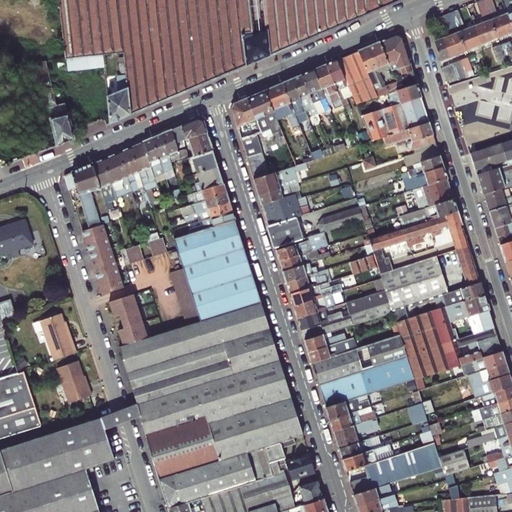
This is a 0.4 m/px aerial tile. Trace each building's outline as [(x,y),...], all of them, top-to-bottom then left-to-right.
[(58,0),(64,59),(66,58),(104,55),(123,53),(124,63),(129,114),(397,0),(263,0),(267,33),(253,35),(248,0),(58,0)] [(267,33),(263,0),(248,0),(253,35),(267,33)] [(489,14),(483,0),(480,0),(476,2),(482,16),(489,14)] [(495,11),(491,0),(483,0),(489,14),(495,11)] [(510,23),(511,22),(511,7),(509,0),(501,0),(506,13),(510,23)] [(463,24),(458,10),(450,13),(456,27),(463,24)] [(450,13),(443,16),(449,30),(456,27),(450,13)] [(495,29),(510,23),(506,13),(491,19),(495,29)] [(477,36),(495,29),(491,19),(474,26),(477,36)] [(511,32),(511,27),(510,23),(495,29),(498,38),(511,32)] [(477,36),(474,26),(458,32),(461,42),(477,36)] [(481,45),(498,38),(495,29),(477,36),(481,45)] [(461,42),(458,32),(443,38),(446,48),(461,42)] [(405,38),(399,36),(382,43),(392,65),(395,71),(403,68),(414,65),(405,38)] [(481,45),(477,36),(461,42),(465,51),(481,45)] [(443,38),(434,42),(440,60),(450,57),(446,48),(443,38)] [(465,51),(461,42),(446,48),(450,57),(465,51)] [(392,65),(382,43),(361,52),(377,90),(383,88),(376,71),(392,65)] [(508,62),(501,44),(495,47),(502,64),(508,62)] [(377,90),(361,52),(340,61),(351,86),(358,104),(380,97),(377,92),(377,90)] [(104,55),(66,58),(68,71),(105,67),(104,55)] [(452,62),(452,64),(458,80),(467,77),(474,75),(467,57),(452,62)] [(42,82),(41,82),(56,145),(74,137),(65,101),(57,103),(55,96),(52,97),(44,60),(37,62),(39,70),(42,82)] [(340,61),(329,66),(345,105),(349,115),(354,112),(349,98),(347,99),(343,90),(351,86),(340,61)] [(120,91),(107,96),(109,122),(129,114),(124,63),(118,64),(119,71),(123,75),(118,76),(116,78),(117,85),(120,88),(120,91)] [(452,64),(443,67),(448,83),(458,80),(452,64)] [(405,75),(416,72),(414,65),(403,68),(405,75)] [(345,105),(329,66),(317,70),(331,104),(334,103),(336,109),(345,105)] [(331,104),(317,70),(305,76),(316,101),(316,102),(321,100),(328,115),(334,113),(331,104)] [(474,75),(467,77),(474,98),(486,94),(479,73),(474,75)] [(295,80),(306,106),(312,121),(317,118),(312,109),(311,109),(309,104),(316,101),(305,76),(295,80)] [(474,98),(467,77),(458,80),(464,101),(474,98)] [(295,80),(286,84),(302,123),(306,133),(309,132),(300,108),(306,106),(295,80)] [(464,101),(458,80),(448,83),(454,104),(464,101)] [(268,91),(276,110),(283,107),(287,117),(290,115),(295,126),(302,123),(286,84),(268,91)] [(378,112),(424,97),(420,84),(401,90),(391,93),(393,99),(383,102),(383,104),(376,107),(378,112)] [(377,92),(380,97),(391,93),(401,90),(399,85),(377,92)] [(268,91),(250,99),(259,120),(264,133),(266,135),(267,136),(268,136),(270,136),(272,136),(285,130),(276,110),(268,91)] [(374,142),(385,138),(432,123),(424,97),(378,112),(363,117),(374,142)] [(234,111),(240,128),(259,120),(250,99),(237,105),(234,111)] [(183,140),(207,132),(203,122),(198,119),(171,129),(178,151),(183,150),(186,149),(184,143),(183,140)] [(432,123),(385,138),(388,147),(412,139),(413,142),(411,142),(410,145),(411,149),(415,149),(426,146),(438,142),(432,123)] [(178,151),(171,129),(162,134),(170,162),(174,160),(182,179),(186,178),(186,176),(181,160),(178,151)] [(188,142),(193,156),(212,150),(207,132),(183,140),(184,143),(188,142)] [(162,134),(152,138),(161,166),(166,165),(167,168),(172,167),(170,162),(162,134)] [(256,180),(271,175),(259,138),(258,135),(244,140),(256,180)] [(161,166),(152,138),(143,142),(151,169),(156,168),(158,173),(163,172),(161,166)] [(511,140),(502,143),(507,160),(508,164),(511,163),(511,140)] [(143,142),(131,147),(143,187),(144,190),(147,199),(149,206),(155,204),(153,197),(159,195),(158,191),(155,182),(151,169),(143,142)] [(428,151),(440,147),(438,142),(426,146),(428,151)] [(487,149),(492,164),(507,160),(502,143),(487,149)] [(143,187),(131,147),(119,152),(132,191),(143,187)] [(410,167),(443,156),(440,147),(428,151),(407,158),(410,167)] [(470,154),(477,174),(493,169),(492,164),(487,149),(470,154)] [(186,176),(204,171),(203,168),(217,164),(212,150),(193,156),(186,159),(181,160),(186,176)] [(119,152),(103,159),(116,198),(132,191),(119,152)] [(414,178),(447,167),(443,156),(410,167),(414,178)] [(369,170),(378,167),(375,158),(366,161),(369,170)] [(116,198),(103,159),(92,163),(100,188),(105,202),(106,202),(112,219),(117,218),(111,199),(116,198)] [(100,188),(92,163),(64,176),(68,190),(76,188),(89,227),(85,229),(106,293),(123,288),(102,223),(101,224),(90,191),(100,188)] [(256,180),(261,196),(292,186),(302,183),(298,172),(311,168),(309,163),(271,175),(256,180)] [(483,194),(484,194),(504,187),(501,176),(511,172),(511,163),(508,164),(493,169),(477,174),(476,174),(483,194)] [(407,193),(419,190),(450,180),(447,167),(414,178),(416,184),(406,188),(407,193)] [(186,178),(191,193),(223,183),(218,168),(205,173),(204,171),(186,176),(186,178)] [(155,182),(158,191),(168,187),(165,179),(155,182)] [(450,180),(419,190),(425,207),(427,206),(428,208),(456,199),(450,180)] [(204,200),(226,193),(223,183),(191,193),(186,194),(188,201),(202,196),(204,200)] [(261,196),(271,226),(299,217),(313,213),(311,206),(302,208),(300,199),(304,198),(302,190),(294,192),(292,186),(261,196)] [(484,194),(489,210),(511,202),(511,196),(509,197),(506,187),(504,187),(484,194)] [(147,199),(144,190),(139,192),(141,201),(147,199)] [(179,190),(170,193),(172,199),(181,196),(179,190)] [(190,205),(192,213),(229,202),(226,193),(204,200),(190,205)] [(456,199),(428,208),(430,214),(404,222),(406,228),(448,215),(460,211),(456,199)] [(208,214),(209,217),(231,210),(229,202),(192,213),(194,218),(208,214)] [(511,202),(489,210),(497,236),(511,230),(511,228),(510,223),(511,222),(511,202)] [(190,212),(187,206),(180,208),(182,215),(190,212)] [(321,225),(324,233),(366,220),(362,207),(325,219),(321,225)] [(189,229),(190,233),(234,219),(231,210),(209,217),(197,221),(199,226),(189,229)] [(459,250),(471,246),(460,211),(448,215),(452,228),(459,250)] [(190,214),(182,217),(183,220),(179,222),(180,225),(192,221),(190,214)] [(443,235),(442,231),(452,228),(448,215),(406,228),(405,229),(409,241),(410,241),(412,246),(426,242),(424,236),(435,233),(436,237),(443,235)] [(21,216),(0,223),(0,251),(30,240),(21,216)] [(271,226),(278,248),(306,239),(299,217),(271,226)] [(303,435),(234,219),(190,233),(173,238),(182,268),(199,321),(186,325),(148,338),(123,346),(119,347),(137,403),(141,416),(139,417),(167,508),(199,498),(239,485),(254,481),(246,453),(294,437),(303,435)] [(366,220),(360,222),(364,235),(370,233),(366,220)] [(190,233),(189,229),(172,235),(173,238),(190,233)] [(383,274),(396,270),(392,256),(387,258),(384,249),(409,241),(405,229),(372,239),(377,254),(381,266),(383,274)] [(511,230),(497,236),(506,262),(511,259),(511,230)] [(279,250),(282,261),(307,253),(330,246),(328,240),(326,240),(324,233),(310,238),(311,240),(279,250)] [(154,241),(159,254),(164,252),(160,239),(154,241)] [(154,241),(149,243),(153,256),(159,254),(154,241)] [(139,246),(132,248),(137,261),(144,259),(139,246)] [(480,273),(471,246),(459,250),(467,277),(480,273)] [(137,261),(132,248),(125,250),(130,263),(137,261)] [(282,261),(285,272),(311,263),(307,253),(282,261)] [(377,254),(353,262),(356,274),(374,268),(381,266),(377,254)] [(439,256),(396,270),(383,274),(384,278),(388,290),(392,302),(394,310),(451,292),(439,256)] [(285,272),(289,282),(319,273),(317,268),(313,269),(311,263),(285,272)] [(383,274),(381,266),(374,268),(378,281),(384,278),(383,274)] [(169,272),(186,325),(199,321),(182,268),(169,272)] [(289,282),(292,294),(322,285),(341,278),(339,272),(322,277),(320,272),(319,273),(289,282)] [(480,273),(467,277),(470,286),(483,282),(480,273)] [(384,278),(378,281),(382,292),(388,290),(384,278)] [(292,294),(296,306),(335,294),(344,291),(342,282),(323,288),(322,285),(292,294)] [(483,282),(470,286),(463,288),(465,293),(454,297),(457,305),(487,295),(483,282)] [(348,303),(352,315),(392,302),(388,290),(382,292),(348,303)] [(118,312),(119,315),(123,329),(124,332),(119,334),(123,346),(148,338),(133,294),(109,302),(112,314),(118,312)] [(296,307),(300,318),(339,306),(335,294),(296,306),(296,307)] [(8,295),(0,297),(0,318),(15,314),(8,295)] [(453,311),(457,322),(473,318),(478,335),(498,328),(487,295),(457,305),(449,306),(451,312),(453,311)] [(355,325),(357,324),(395,312),(394,310),(392,302),(352,315),(355,325)] [(300,318),(304,330),(345,317),(341,305),(339,306),(300,318)] [(449,306),(398,322),(399,324),(403,335),(410,358),(417,380),(423,378),(456,367),(453,360),(464,357),(462,348),(486,340),(500,336),(498,328),(478,335),(463,339),(459,341),(456,330),(454,325),(451,326),(450,324),(453,323),(454,322),(455,323),(457,322),(453,311),(451,312),(449,306)] [(76,352),(71,339),(70,339),(63,321),(61,313),(32,323),(36,333),(43,330),(54,360),(76,352)] [(304,330),(307,340),(355,325),(352,315),(345,317),(304,330)] [(307,340),(311,352),(348,340),(361,336),(357,324),(355,325),(307,340)] [(352,351),(315,363),(322,386),(410,358),(403,335),(398,337),(352,351)] [(468,364),(505,352),(500,336),(486,340),(490,351),(485,353),(482,346),(473,349),(474,354),(464,357),(453,360),(456,367),(468,364)] [(311,352),(315,363),(352,351),(348,340),(311,352)] [(471,376),(509,363),(505,352),(468,364),(470,369),(469,369),(470,371),(466,372),(468,376),(471,376)] [(410,358),(322,386),(329,408),(370,395),(417,380),(410,358)] [(85,386),(82,375),(76,359),(56,366),(68,400),(90,393),(88,385),(85,386)] [(471,376),(474,386),(511,373),(509,363),(471,376)] [(0,437),(41,424),(25,377),(16,380),(14,373),(0,377),(0,437)] [(511,373),(474,386),(478,399),(511,387),(511,373)] [(421,392),(427,390),(423,378),(417,380),(421,392)] [(462,390),(458,379),(427,390),(421,392),(424,402),(462,390)] [(485,402),(487,408),(511,399),(511,387),(478,399),(467,403),(469,407),(476,404),(477,405),(485,402)] [(329,408),(333,420),(361,411),(374,407),(370,395),(329,408)] [(424,403),(428,415),(442,410),(438,398),(424,402),(424,403)] [(485,420),(511,411),(511,399),(487,408),(474,412),(478,423),(485,420)] [(141,416),(137,403),(103,420),(107,433),(139,417),(141,416)] [(430,420),(428,415),(424,403),(410,408),(415,425),(430,420)] [(361,411),(333,420),(336,432),(379,418),(386,416),(384,412),(378,413),(378,410),(362,415),(361,411)] [(406,410),(393,414),(395,421),(408,417),(406,410)] [(481,433),(484,432),(511,423),(511,411),(485,420),(487,427),(480,429),(481,433)] [(381,426),(379,418),(336,432),(342,448),(361,442),(358,433),(381,426)] [(103,420),(0,453),(0,511),(100,511),(88,473),(117,464),(107,433),(103,420)] [(467,450),(501,439),(511,435),(511,423),(484,432),(486,437),(470,442),(471,444),(460,447),(462,452),(467,450)] [(439,424),(432,426),(435,437),(442,434),(439,424)] [(489,456),(491,463),(511,456),(511,435),(501,439),(505,452),(501,454),(501,452),(489,456)] [(246,453),(254,481),(284,471),(283,470),(287,469),(285,462),(284,457),(285,457),(282,446),(287,446),(296,443),(294,437),(246,453)] [(342,448),(345,459),(381,448),(380,445),(376,446),(373,438),(361,442),(342,448)] [(349,471),(355,470),(396,456),(392,444),(381,448),(345,459),(349,471)] [(356,495),(378,488),(445,468),(442,458),(437,444),(396,456),(355,470),(356,474),(368,470),(370,477),(353,483),(356,495)] [(462,452),(442,458),(445,468),(448,477),(473,469),(467,450),(462,452)] [(285,462),(287,469),(290,479),(314,471),(309,454),(285,462)] [(509,462),(511,470),(511,469),(511,456),(491,463),(493,469),(504,465),(503,464),(509,462)] [(247,511),(281,511),(285,511),(284,508),(288,507),(287,504),(294,502),(284,471),(254,481),(239,485),(247,511)] [(498,474),(501,486),(511,482),(511,480),(509,471),(498,474)] [(302,505),(323,499),(317,480),(299,485),(304,501),(294,504),(294,502),(287,504),(288,507),(284,508),(285,511),(302,505)] [(247,511),(239,485),(199,498),(201,505),(203,510),(203,511),(247,511)] [(356,495),(360,506),(371,503),(370,501),(381,497),(381,499),(392,495),(390,490),(380,494),(378,488),(356,495)] [(360,506),(361,511),(376,511),(384,510),(385,510),(383,505),(394,501),(392,495),(381,499),(381,497),(370,501),(371,503),(360,506)] [(442,502),(444,511),(501,511),(496,497),(462,500),(456,501),(442,502)] [(167,508),(168,511),(191,511),(190,508),(201,505),(199,498),(167,508)] [(318,511),(326,510),(323,499),(302,505),(303,509),(293,511),(318,511)]
